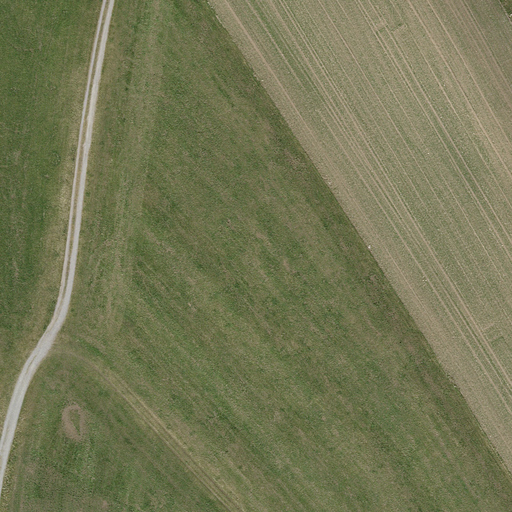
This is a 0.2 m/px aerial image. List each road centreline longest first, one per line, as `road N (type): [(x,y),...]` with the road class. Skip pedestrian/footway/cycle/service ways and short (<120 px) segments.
road 1 (track): [(0,463),(19,382),(66,298),(95,55),(109,0)]
road 2 (track): [(247,511),(93,358),(55,346),(37,355)]
